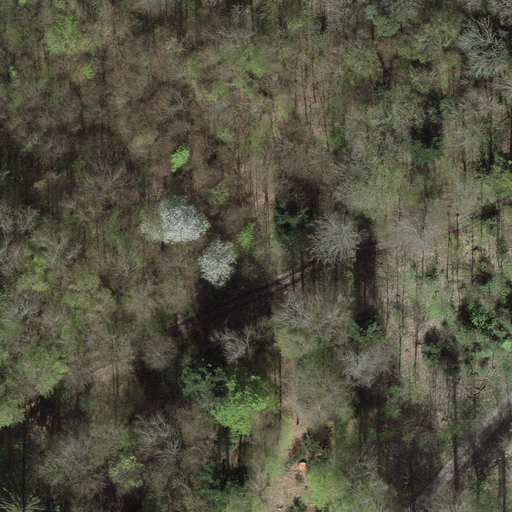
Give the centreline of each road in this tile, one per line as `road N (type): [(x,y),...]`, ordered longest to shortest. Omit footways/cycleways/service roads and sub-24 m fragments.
road 1 (track): [(371,245),(356,234),(356,219),(485,33),(487,15),(468,4),(399,3),(203,16),(151,0)]
road 2 (track): [(511,199),(427,235),(346,250),(254,292)]
road 3 (track): [(418,511),(511,404)]
